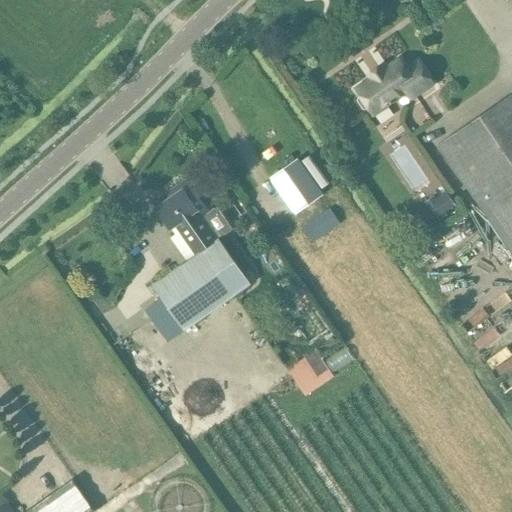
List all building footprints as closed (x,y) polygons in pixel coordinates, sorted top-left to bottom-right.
[(405,69),(399,59),(384,69),(382,66),(369,76),(371,79),(356,89),(359,95),(357,101),(363,110),(370,109),(374,116),(406,94),(411,101),(436,85),(419,60),(405,69)] [(511,94),(438,145),(447,159),(511,254),(511,94)] [(299,160),(271,179),(295,214),(323,195),(299,160)] [(252,284),(218,240),(202,217),(210,212),(187,178),(165,194),(169,200),(157,208),(171,228),(176,225),(196,255),(152,285),(185,331),(252,284)] [(426,206),(416,213),(425,227),(436,220),(438,223),(448,216),(445,212),(455,205),(447,192),(436,199),(434,197),(424,203),(426,206)] [(511,338),(507,341),(494,323),(479,334),(492,352),(481,360),(503,391),(511,384),(511,338)] [(315,351),(288,370),(307,397),(334,378),(315,351)] [(0,511),(93,511),(72,481),(27,511),(15,511),(8,502),(5,504),(0,496),(0,511)]
